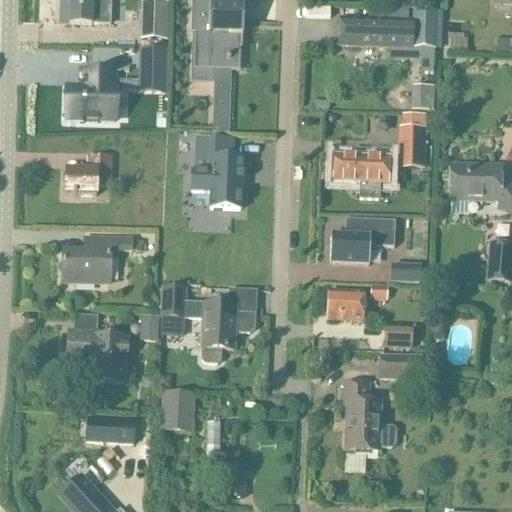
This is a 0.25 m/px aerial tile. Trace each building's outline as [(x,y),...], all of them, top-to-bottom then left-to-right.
[(70,0),(69,26),(91,27),(108,28),(108,11),(92,11),(92,0),(70,0)] [(241,73),(242,39),(243,39),(243,33),(240,33),(240,27),(242,27),(243,0),(192,0),(191,36),(195,36),(194,72),(241,73)] [(511,0),(494,0),(495,8),(511,9),(511,0)] [(168,44),(169,5),(140,5),(139,43),(168,44)] [(412,13),(412,24),(339,22),(338,49),(428,51),(427,73),(434,73),(436,14),(412,13)] [(469,37),(450,36),(449,48),(469,49),(469,37)] [(139,84),(165,85),(166,55),(140,54),(139,84)] [(66,91),(66,122),(115,123),(115,92),(112,92),(112,77),(83,76),(83,91),(66,91)] [(411,113),(432,114),(434,89),(413,88),(411,113)] [(228,135),(229,121),(214,120),(213,134),(228,135)] [(399,131),(398,172),(425,173),(426,132),(399,131)] [(242,163),(232,163),(233,142),(195,141),(193,163),(211,164),(211,174),(190,173),(189,198),(210,198),(209,212),(240,213),(242,163)] [(97,199),(97,189),(111,190),(111,159),(84,158),(84,172),(65,172),(65,198),(97,199)] [(390,160),(364,160),(333,158),(332,185),(359,186),(359,202),(378,203),(378,187),(388,187),(390,160)] [(497,211),(511,211),(511,187),(498,187),(498,170),(449,170),(449,205),(497,205),(497,211)] [(395,252),(395,225),(345,222),(345,238),(331,237),(329,267),(369,268),(369,246),(375,246),(375,251),(395,252)] [(109,252),(130,252),(130,254),(143,254),(143,243),(85,242),(85,254),(64,254),(63,286),(109,286),(109,252)] [(486,285),(511,288),(511,282),(511,247),(489,245),(486,285)] [(420,269),(392,268),(391,284),(419,286),(420,269)] [(370,288),(369,304),(387,305),(388,290),(370,288)] [(185,323),(185,321),(186,291),(161,291),(160,322),(185,323)] [(363,326),(363,321),(363,320),(365,320),(365,294),(327,293),(326,325),(363,326)] [(254,315),(228,313),(228,307),(194,306),(194,319),(201,320),(200,350),(201,350),(201,364),(205,368),(217,368),(221,365),(222,351),(232,351),(232,334),(247,335),(253,330),(254,315)] [(143,343),(157,344),(158,320),(144,319),(143,343)] [(383,329),(382,351),(411,353),(412,330),(383,329)] [(125,387),(128,342),(98,341),(98,336),(68,334),(66,363),(85,364),(86,355),(97,356),(96,385),(125,387)] [(422,385),(422,358),(379,358),(379,384),(422,385)] [(393,429),(380,429),(381,404),(369,404),(369,386),(344,385),(343,408),(346,408),(344,454),(379,455),(379,452),(391,452),(396,448),(397,434),(393,429)] [(159,436),(193,437),(195,397),(160,395),(159,436)] [(85,445),(133,448),(134,424),(87,422),(85,445)] [(206,425),(207,459),(221,458),(220,424),(206,425)] [(244,501),(245,469),(227,468),(226,500),(244,501)] [(131,511),(126,506),(119,511),(110,511),(80,480),(59,499),(71,511),(131,511)]
